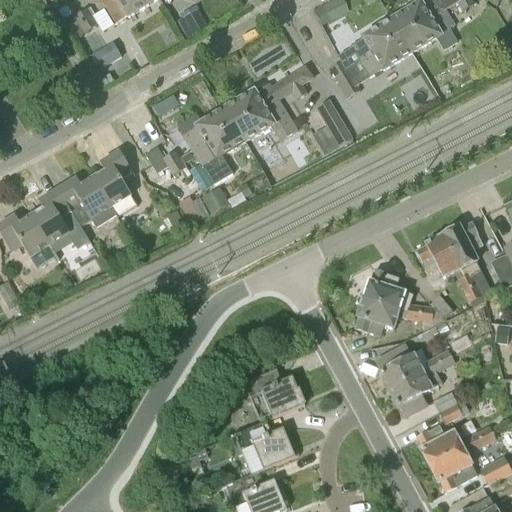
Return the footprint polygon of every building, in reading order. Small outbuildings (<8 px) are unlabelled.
[(123,2),(126,0),(98,0),(106,12),(123,2)] [(128,21),(157,3),(154,0),(126,0),(123,2),(106,12),(115,27),(127,19),(128,21)] [(457,5),(464,0),(430,0),(423,4),(422,3),(392,21),(403,40),(429,24),(446,13),(445,12),(457,5)] [(474,6),(470,0),(464,0),(457,5),(462,13),(474,6)] [(322,28),(332,23),(323,7),(313,12),(322,28)] [(94,19),(89,10),(75,18),(78,23),(81,28),(94,19)] [(181,21),(191,37),(207,28),(198,11),(181,21)] [(403,40),(413,56),(437,42),(444,53),(459,44),(450,30),(455,28),(446,13),(429,24),(403,40)] [(99,26),(94,19),(81,28),(73,33),(71,34),(75,41),(85,35),(99,26)] [(337,79),(360,65),(361,66),(403,40),(392,21),(362,39),(363,41),(351,49),(352,51),(340,58),(342,63),(331,70),(337,79)] [(360,65),(337,79),(349,99),(361,93),(357,87),(370,80),(381,73),(383,75),(413,56),(403,40),(361,66),(360,65)] [(112,64),(103,51),(94,56),(102,70),(112,64)] [(291,95),(303,88),(312,83),(305,71),(270,91),(268,87),(255,95),(255,94),(225,112),(235,128),(279,103),(291,95)] [(109,76),(99,82),(103,90),(113,84),(109,76)] [(296,103),(308,96),(303,88),(291,95),(296,103)] [(316,111),(339,149),(353,141),(330,102),(316,111)] [(235,128),(247,146),(272,131),(280,144),(297,134),(279,103),(235,128)] [(191,154),(235,128),(225,112),(201,126),(196,117),(176,129),(183,140),(191,154)] [(223,160),(247,146),(235,128),(191,154),(201,171),(202,170),(213,188),(232,177),(223,160)] [(168,169),(181,161),(176,153),(164,161),(157,150),(146,157),(158,175),(168,169)] [(93,182),(111,211),(117,219),(136,207),(123,185),(134,178),(119,155),(100,167),(105,174),(93,182)] [(189,156),(181,161),(184,166),(193,161),(189,156)] [(181,161),(168,169),(173,178),(186,170),(184,166),(181,161)] [(111,211),(93,182),(81,189),(76,181),(57,193),(72,217),(73,216),(81,229),(91,223),(96,232),(117,219),(111,211)] [(228,206),(220,191),(201,200),(210,216),(228,206)] [(62,223),(72,217),(57,193),(39,205),(43,212),(32,220),(50,249),(70,236),(62,223)] [(191,205),(188,200),(178,206),(191,227),(208,217),(199,201),(191,205)] [(183,224),(177,213),(167,218),(174,229),(183,224)] [(50,249),(32,220),(20,227),(15,219),(0,228),(0,238),(11,255),(22,248),(30,261),(31,261),(37,271),(56,259),(50,249)] [(472,279),(479,275),(481,275),(476,265),(479,264),(474,253),(483,248),(477,238),(478,237),(471,224),(460,230),(459,229),(442,238),(454,261),(460,273),(464,279),(457,282),(456,283),(462,294),(464,293),(475,287),(476,287),(472,279)] [(443,282),(454,277),(460,273),(454,261),(442,238),(426,246),(427,248),(416,253),(428,277),(438,272),(443,282)] [(511,246),(503,251),(507,259),(511,269),(511,246)] [(503,293),(511,288),(511,269),(507,259),(491,267),(503,293)] [(400,313),(408,314),(410,307),(413,297),(396,291),(399,282),(373,273),(370,284),(369,283),(363,302),(395,312),(400,313)] [(14,319),(25,312),(9,284),(0,289),(0,298),(9,314),(11,313),(14,319)] [(475,287),(464,293),(462,294),(468,305),(481,299),(482,298),(476,287),(475,287)] [(420,308),(417,323),(423,324),(431,325),(430,329),(452,314),(440,299),(431,307),(433,310),(420,308)] [(407,320),(407,322),(417,323),(420,308),(410,307),(408,314),(400,313),(395,312),(363,302),(357,320),(358,321),(355,330),(381,339),(384,329),(394,333),(399,319),(407,320)] [(507,347),(509,330),(497,328),(495,345),(507,347)] [(472,348),(466,337),(450,346),(456,357),(472,348)] [(389,394),(425,375),(421,369),(414,356),(411,357),(407,349),(376,366),(380,376),(379,376),(389,394)] [(449,355),(438,361),(444,373),(455,367),(449,355)] [(430,372),(434,378),(437,377),(444,373),(438,361),(429,366),(427,366),(430,372)] [(261,426),(267,423),(304,408),(303,406),(304,406),(298,391),(297,392),(292,380),(281,384),(276,372),(244,386),(261,426)] [(442,386),(437,377),(434,378),(430,372),(425,375),(389,394),(398,410),(399,410),(403,419),(427,408),(423,399),(434,393),(433,391),(442,386)] [(439,416),(458,408),(452,395),(433,404),(439,416)] [(463,405),(458,408),(461,415),(463,418),(468,415),(463,405)] [(458,408),(439,416),(445,428),(463,419),(461,415),(458,408)] [(251,478),(258,475),(294,460),(293,459),(294,458),(283,431),(273,436),(267,423),(261,426),(235,437),(251,478)] [(477,435),(484,449),(496,443),(489,429),(477,435)] [(429,470),(465,451),(454,432),(444,438),(439,430),(428,436),(416,442),(421,452),(420,453),(429,470)] [(472,455),(484,449),(477,435),(465,441),(472,455)] [(465,451),(429,470),(438,486),(439,485),(444,496),(477,478),(472,469),(474,468),(465,451)] [(184,463),(188,473),(201,468),(196,458),(184,463)] [(488,488),(511,476),(504,460),(480,472),(488,488)] [(258,475),(251,478),(226,489),(234,511),(284,511),(285,511),(286,511),(274,483),(263,488),(258,475)] [(496,511),(495,509),(490,500),(468,511),(467,511),(496,511)]
